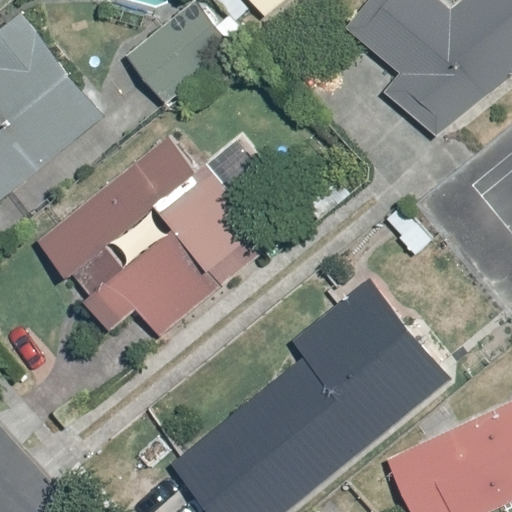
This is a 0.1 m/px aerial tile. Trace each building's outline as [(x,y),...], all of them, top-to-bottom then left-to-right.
[(231,18),(222,25),(200,0),(195,0),(132,51),(179,109),(245,55),(236,44),(245,36),(231,18)] [(260,0),(271,11),(286,0),(260,0)] [(388,90),(443,131),(511,74),(511,0),(452,0),(452,1),(450,0),(368,0),(346,26),(405,70),(388,90)] [(0,199),(107,110),(24,9),(0,28),(0,199)] [(198,168),(173,130),(42,232),(112,328),(142,303),(166,335),(275,247),(232,201),(273,173),(238,135),(198,168)] [(176,460),(215,511),(284,511),(458,374),(377,274),(296,335),(309,353),(176,460)] [(511,393),(390,451),(414,511),(449,511),(457,509),(458,511),(492,511),(511,503),(511,393)]
